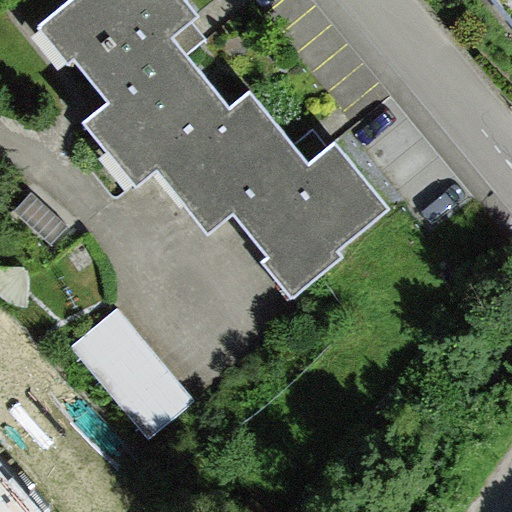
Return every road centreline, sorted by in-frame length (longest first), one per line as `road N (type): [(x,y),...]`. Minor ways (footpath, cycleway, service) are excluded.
road 1 (unknown): [(0,115),(78,152),(141,216),(242,343)]
road 2 (unknown): [(0,310),(106,426),(138,497),(137,511)]
road 3 (residential): [(511,171),(373,0)]
